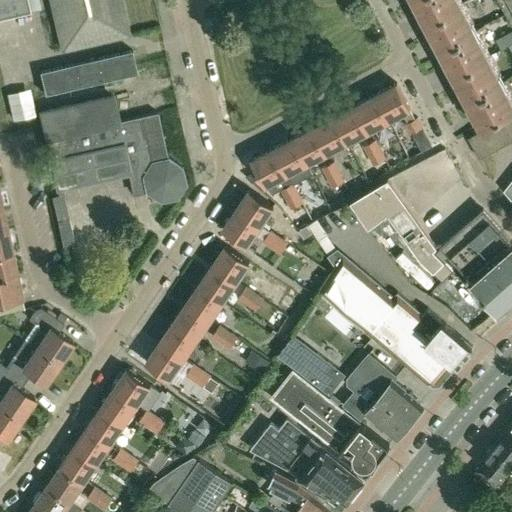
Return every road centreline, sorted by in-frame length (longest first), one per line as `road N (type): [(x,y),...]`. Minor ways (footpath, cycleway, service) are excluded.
road 1 (residential): [(0,499),(222,179),(222,158)]
road 2 (residential): [(407,60),(222,158)]
road 3 (residential): [(222,158),(187,0)]
road 4 (secondary): [(511,363),(414,475)]
